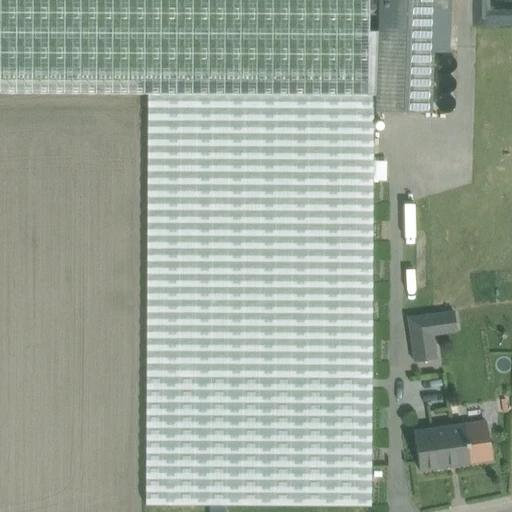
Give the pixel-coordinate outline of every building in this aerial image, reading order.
[(368,31),(368,0),(0,0),(0,92),(148,94),(146,500),(369,501),(372,111),(435,111),(435,9),(449,9),(449,0),(377,0),(375,29),(368,31)] [(419,142),(418,183),(452,184),(454,143),(419,142)] [(373,179),(386,179),(386,160),(373,160),(373,179)] [(507,349),(506,334),(442,339),(443,352),(507,349)] [(411,413),(419,468),(490,458),(484,417),(433,424),(431,410),(411,413)]
